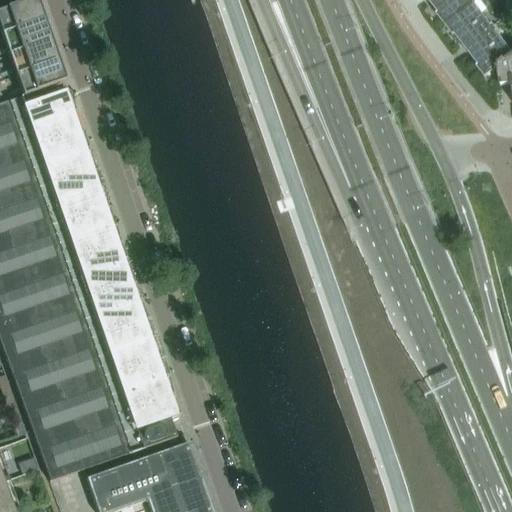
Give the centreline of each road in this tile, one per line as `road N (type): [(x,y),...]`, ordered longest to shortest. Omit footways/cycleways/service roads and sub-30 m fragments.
road 1 (residential): [(58,0),(231,511)]
road 2 (secondary): [(511,439),(331,0)]
road 3 (secondary): [(364,190),(500,511)]
road 4 (secondary): [(511,386),(474,240),(443,159)]
road 5 (secondary): [(259,0),(364,190)]
road 6 (secondary): [(291,0),(364,190)]
road 7 (tertiary): [(443,159),(363,0)]
